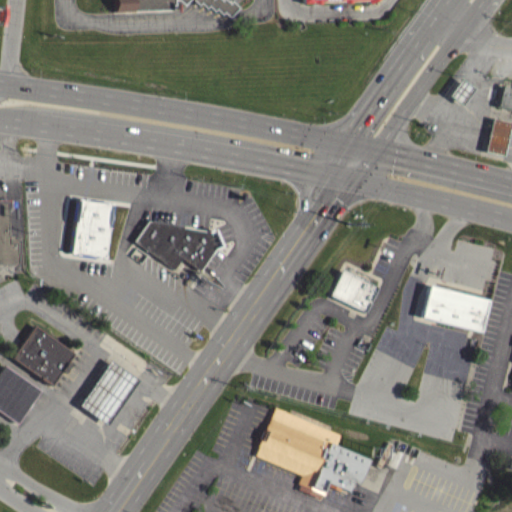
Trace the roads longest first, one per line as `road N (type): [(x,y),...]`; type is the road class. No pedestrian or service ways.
road 1 (primary): [(0,125),(326,175),(511,216)]
road 2 (secondary): [(116,511),(323,201)]
road 3 (primary): [(344,143),(6,85)]
road 4 (secondary): [(374,149),(485,0)]
road 5 (secondary): [(446,0),(344,143)]
road 6 (primary): [(511,183),(374,149)]
